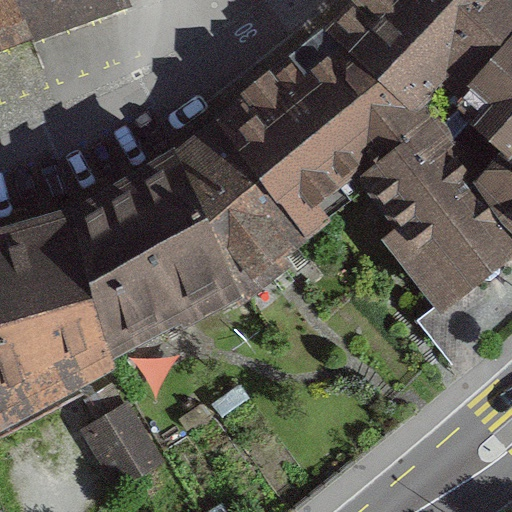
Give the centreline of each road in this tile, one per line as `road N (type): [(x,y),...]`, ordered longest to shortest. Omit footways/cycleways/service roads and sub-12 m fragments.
road 1 (residential): [(300,0),(109,131),(0,177)]
road 2 (secondary): [(413,511),(511,434)]
